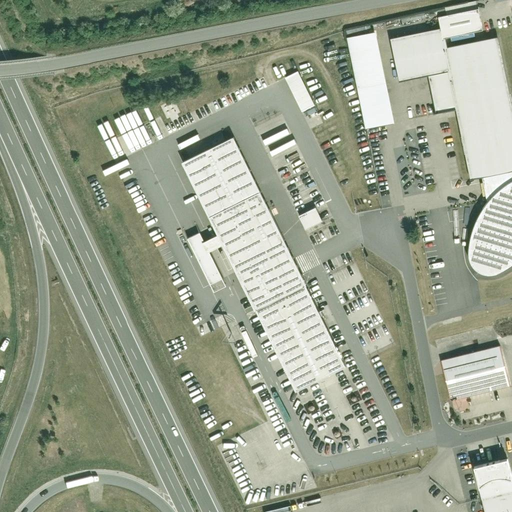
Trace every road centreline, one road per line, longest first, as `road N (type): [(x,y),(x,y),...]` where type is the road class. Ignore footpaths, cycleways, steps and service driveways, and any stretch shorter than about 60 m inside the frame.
road 1 (motorway): [(209,511),(0,62)]
road 2 (motorway): [(2,126),(185,511)]
road 3 (residential): [(0,66),(393,0)]
road 4 (motorway): [(0,146),(35,240),(44,327),(0,477)]
road 5 (residential): [(348,230),(393,234),(434,431),(511,417)]
road 6 (motorway): [(26,511),(48,493),(92,478),(134,485),(167,511)]
